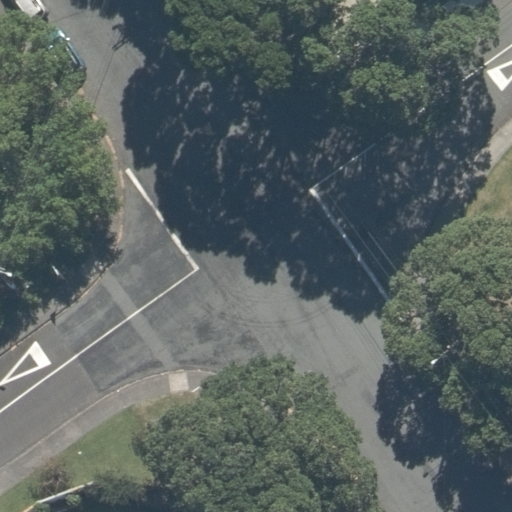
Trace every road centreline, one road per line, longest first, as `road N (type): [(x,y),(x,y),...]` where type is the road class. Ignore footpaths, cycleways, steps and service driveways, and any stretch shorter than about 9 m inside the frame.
road 1 (residential): [(266,229),(461,511)]
road 2 (residential): [(0,422),(266,229)]
road 3 (residential): [(266,229),(511,55)]
road 4 (residential): [(99,0),(266,229)]
